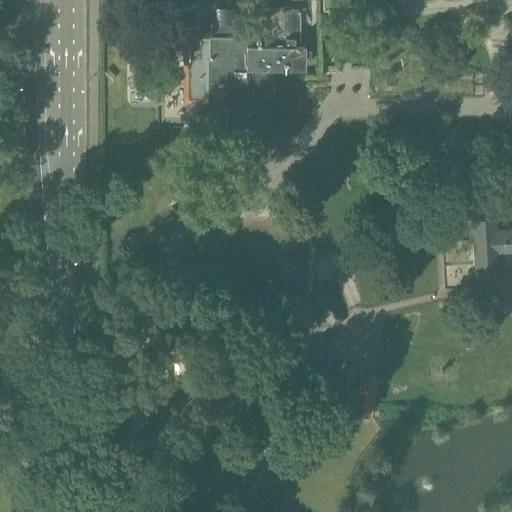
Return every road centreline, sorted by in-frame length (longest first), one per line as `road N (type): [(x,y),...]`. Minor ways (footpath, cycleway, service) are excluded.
road 1 (secondary): [(28,0),(30,139),(61,447)]
road 2 (secondary): [(61,447),(65,0)]
